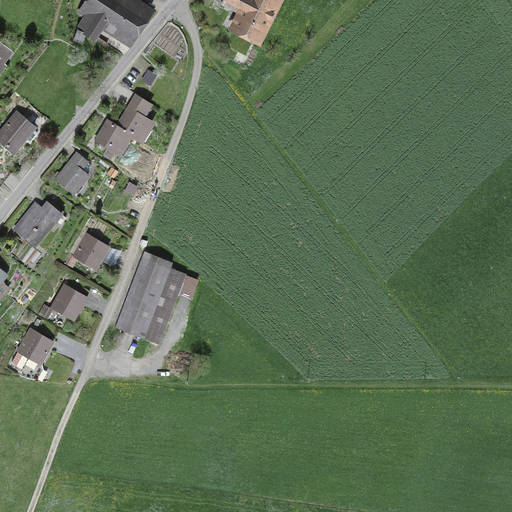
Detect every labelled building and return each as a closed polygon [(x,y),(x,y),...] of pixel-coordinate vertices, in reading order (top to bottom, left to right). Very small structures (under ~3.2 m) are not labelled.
[(104,23),(129,40),(147,12),(128,0),(89,0),(83,10),(88,12),(79,26),(87,30),(86,32),(95,38),(104,23)] [(236,27),(257,38),(276,0),(281,0),(282,1),(282,0),(215,0),(243,14),(236,27)] [(12,50),(0,41),(0,72),(6,64),(3,62),(12,50)] [(148,70),(142,80),(149,84),(155,74),(148,70)] [(118,127),(130,134),(129,135),(142,142),(150,128),(149,127),(152,121),(144,116),(151,104),(136,95),(128,108),(129,109),(118,127)] [(0,144),(2,142),(12,150),(21,138),(24,140),(26,138),(30,141),(37,132),(33,129),(35,127),(17,112),(0,132),(0,144)] [(126,141),(129,135),(130,134),(118,127),(108,120),(96,140),(103,144),(97,152),(103,156),(108,147),(120,154),(127,142),(126,141)] [(77,152),(56,179),(74,193),(88,175),(81,169),(88,161),(77,152)] [(130,183),(126,190),(134,194),(138,187),(130,183)] [(15,229),(35,245),(61,213),(48,203),(43,209),(36,204),(15,229)] [(86,234),(74,256),(96,268),(108,246),(86,234)] [(186,276),(170,270),(173,262),(145,252),(116,327),(160,344),(186,276)] [(0,267),(0,284),(8,274),(0,267)] [(64,285),(52,307),(74,319),(90,291),(75,282),(71,289),(64,285)] [(54,339),(58,332),(44,324),(40,331),(54,339)] [(31,329),(12,363),(22,368),(28,356),(40,363),(53,341),(31,329)]
